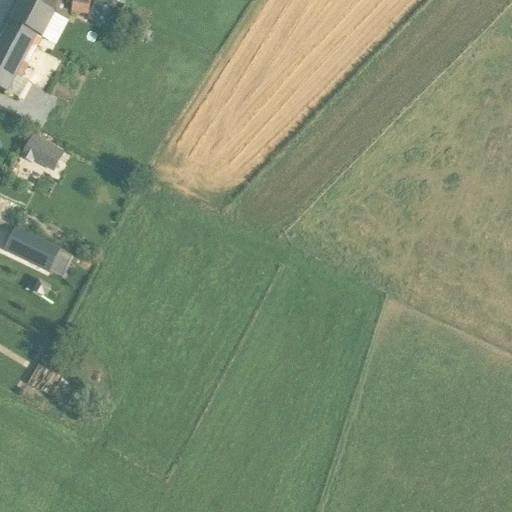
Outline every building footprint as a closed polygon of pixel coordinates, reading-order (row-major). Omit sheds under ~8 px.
[(41,41),(55,16),(22,0),(20,0),(0,39),(0,92),(6,95),(21,66),(25,68),(39,40),(41,41)] [(89,0),(72,0),(70,14),(87,17),(89,0)] [(94,5),(86,22),(105,31),(113,13),(94,5)] [(127,18),(116,13),(109,29),(120,33),(127,18)] [(26,143),(7,181),(33,195),(53,158),(52,158),(26,143)] [(48,275),(59,253),(14,231),(3,253),(48,275)] [(76,408),(86,385),(40,364),(29,387),(76,408)]
